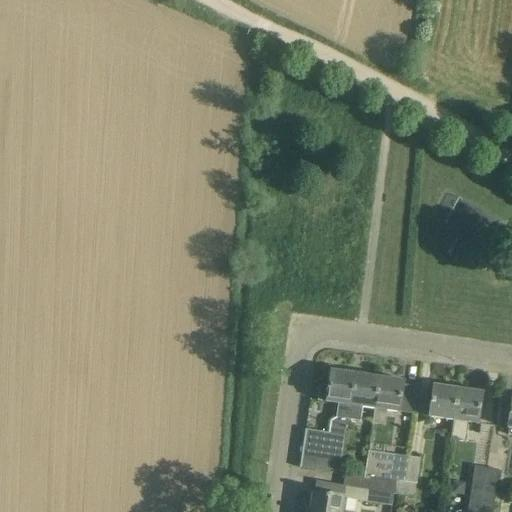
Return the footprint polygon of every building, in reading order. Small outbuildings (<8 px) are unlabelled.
[(348,420),(349,420),(355,374),(331,371),(329,387),(319,385),(317,401),(339,405),(337,418),(331,421),(329,434),(346,436),(348,420)] [(362,408),(374,410),(379,377),(355,374),(349,420),(360,422),(362,408)] [(379,377),(374,410),(372,424),(385,426),(387,412),(399,413),(403,381),(379,377)] [(429,416),(453,420),(457,389),(434,385),(429,416)] [(482,392),(457,389),(453,420),(450,440),(464,442),(467,423),(478,424),(482,392)] [(321,432),(319,444),(344,448),(346,436),(329,434),(321,432)] [(319,444),(317,456),(342,460),(344,448),(319,444)] [(392,480),(399,481),(403,457),(368,451),(364,478),(392,481),(392,480)] [(340,474),(342,460),(317,456),(315,471),(340,474)] [(419,459),(403,457),(399,481),(398,495),(414,497),(419,459)] [(467,511),(480,511),(487,469),(474,467),(467,511)] [(487,469),(480,511),(492,511),(499,470),(487,469)] [(345,475),(343,487),(368,491),(374,492),(393,495),(398,495),(399,481),(392,480),(392,481),(364,478),(364,479),(345,475)] [(368,491),(366,503),(373,504),(391,506),(393,495),(374,492),(368,491)] [(308,511),(348,511),(344,511),(347,498),(312,493),(308,511)]
